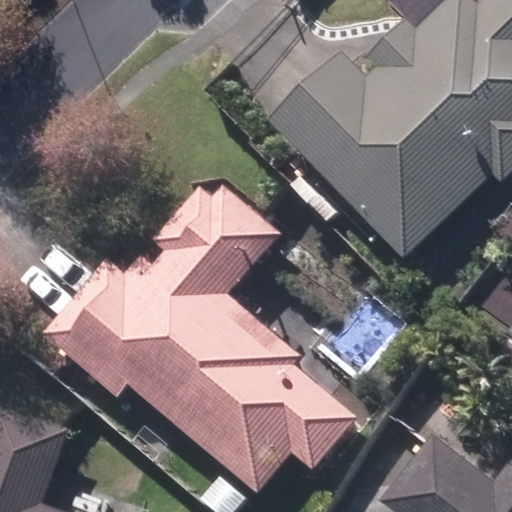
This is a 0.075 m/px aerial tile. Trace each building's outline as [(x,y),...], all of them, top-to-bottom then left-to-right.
[(273,126),(406,268),(496,182),(503,190),(511,181),(511,0),(495,0),(480,15),(467,0),(457,0),(419,37),(410,27),(370,65),(379,75),(368,85),(344,60),(273,126)] [(131,392),(259,498),(292,458),(317,478),(362,424),(298,373),(305,364),(233,303),(284,241),(224,192),(214,205),(200,193),(155,249),(168,258),(157,273),(144,262),(127,282),(107,266),(44,343),(119,405),(131,392)] [(0,511),(44,511),(70,438),(0,413),(0,511)] [(511,511),(511,469),(497,490),(435,441),(383,510),(385,511),(511,511)] [(244,511),(250,506),(221,482),(202,507),(207,511),(244,511)]
